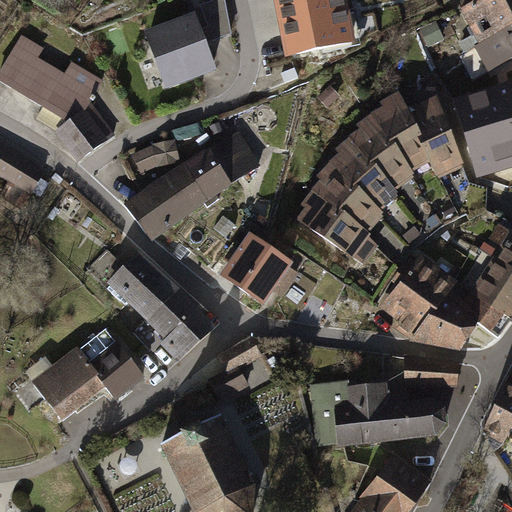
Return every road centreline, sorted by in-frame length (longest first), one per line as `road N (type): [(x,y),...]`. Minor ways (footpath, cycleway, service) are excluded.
road 1 (residential): [(0,126),(80,174),(236,320)]
road 2 (residential): [(236,320),(70,449),(0,472)]
road 3 (residential): [(236,320),(507,358)]
road 4 (residential): [(507,358),(441,511)]
